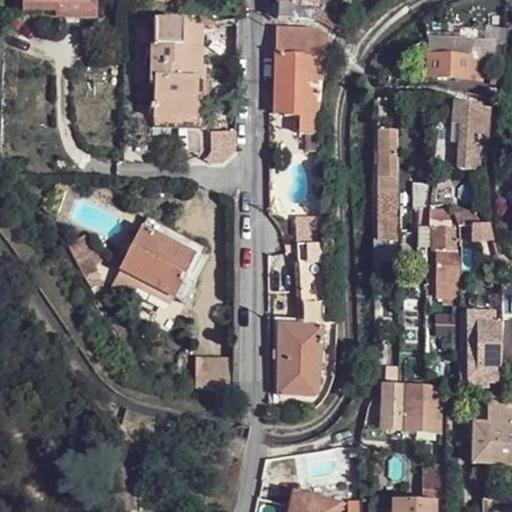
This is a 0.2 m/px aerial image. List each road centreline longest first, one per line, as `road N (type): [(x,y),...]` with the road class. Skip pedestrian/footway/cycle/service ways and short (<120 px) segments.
road 1 (residential): [(244,511),(259,425),(256,0)]
road 2 (unknown): [(65,52),(78,141),(88,151),(187,163),(255,161)]
